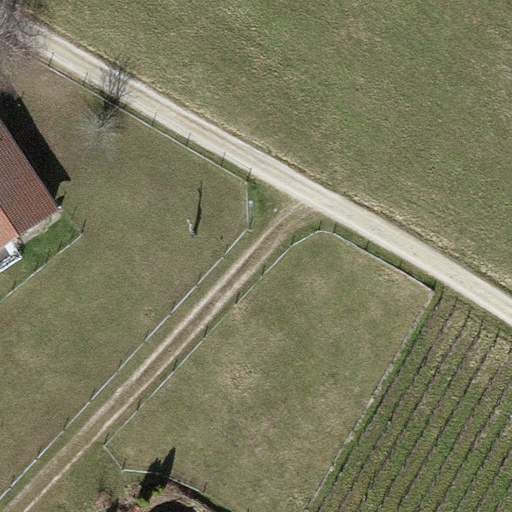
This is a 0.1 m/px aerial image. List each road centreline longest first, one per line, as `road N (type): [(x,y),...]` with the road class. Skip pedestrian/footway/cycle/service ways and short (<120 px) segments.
road 1 (track): [(317,193),(15,511)]
road 2 (residential): [(0,9),(317,193)]
road 3 (track): [(317,193),(511,313)]
